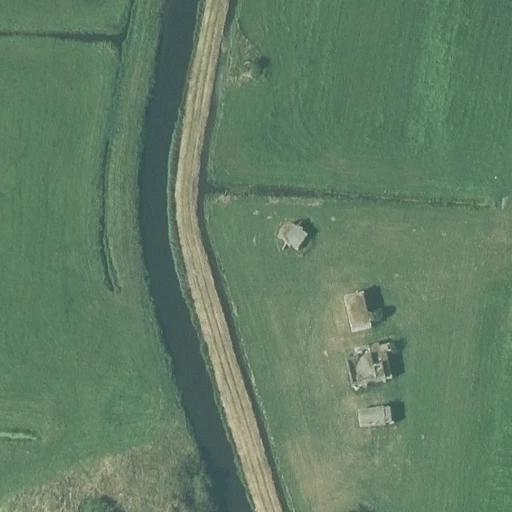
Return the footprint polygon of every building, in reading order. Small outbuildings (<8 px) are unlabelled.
[(250,73),(251,68),(248,66),(245,65),(242,67),(241,79),(249,80),(249,78),(261,79),(262,75),(250,73)] [(275,235),(277,236),(277,238),(277,240),(278,244),(280,246),(282,248),(278,254),(279,254),(283,249),(287,252),(289,250),(294,255),(305,240),(299,236),(300,234),(296,231),(300,226),(299,225),(295,230),(292,229),(290,228),(287,227),(285,228),(282,230),(280,228),(275,235)] [(345,336),(365,332),(364,328),(376,326),(376,324),(367,326),(366,321),(375,319),(375,318),(362,320),(358,298),(351,299),(351,298),(349,298),(349,300),(338,302),(345,336)] [(342,387),(344,386),(344,387),(345,388),(346,389),(347,390),(348,390),(349,390),(350,389),(351,388),(351,387),(353,387),(352,385),(363,383),(363,385),(365,384),(364,383),(373,381),(374,383),(375,382),(375,381),(378,380),(373,359),(386,357),(386,354),(375,356),(375,352),(385,350),(385,348),(365,352),(364,349),(344,353),(346,359),(344,359),(344,361),(337,362),(342,387)] [(352,417),(354,431),(384,426),(381,412),(352,417)]
